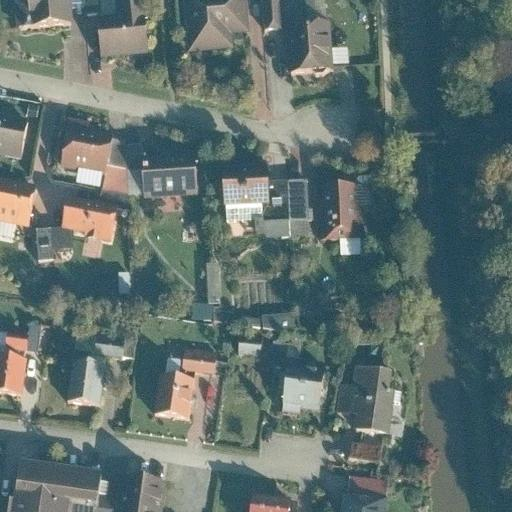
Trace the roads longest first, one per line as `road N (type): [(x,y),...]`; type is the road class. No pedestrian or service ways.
road 1 (residential): [(0,80),(208,128),(311,144),(388,142)]
road 2 (residential): [(305,470),(0,432)]
